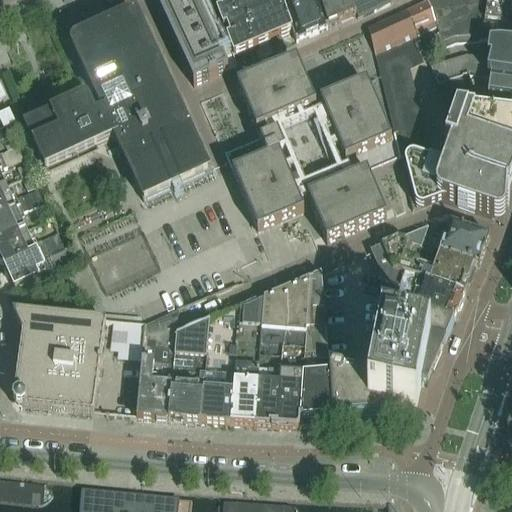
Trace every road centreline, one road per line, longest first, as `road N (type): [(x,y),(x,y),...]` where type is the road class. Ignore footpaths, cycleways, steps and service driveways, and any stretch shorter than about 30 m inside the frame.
road 1 (secondary): [(401,486),(0,452)]
road 2 (unclassified): [(195,318),(440,212),(510,236)]
road 3 (residential): [(247,77),(423,0)]
road 4 (unclassified): [(467,345),(427,456),(401,486)]
